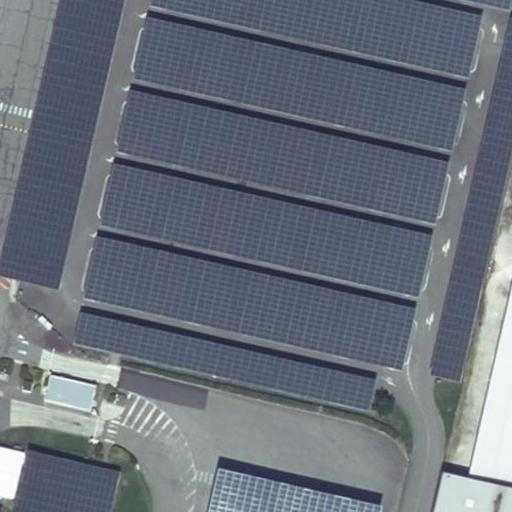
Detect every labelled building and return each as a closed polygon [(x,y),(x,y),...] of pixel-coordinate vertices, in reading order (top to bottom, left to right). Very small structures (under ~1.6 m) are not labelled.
[(61,0),(0,273),(0,278),(60,292),(126,0),(61,0)] [(482,18),(401,0),(152,0),(150,9),(468,80),(482,18)] [(511,0),(460,0),(509,11),(511,0)] [(428,377),(458,384),(511,150),(511,18),(510,18),(428,377)] [(466,91),(149,20),(135,82),(452,153),(466,91)] [(448,164),(131,93),(117,155),(435,226),(448,164)] [(431,238),(114,167),(100,229),(417,299),(431,238)] [(414,310),(97,240),(83,301),(401,372),(414,310)] [(511,490),(511,289),(468,481),(511,490)] [(375,382),(81,314),(74,346),(367,413),(375,382)] [(94,387),(49,376),(43,401),(88,412),(94,387)] [(0,496),(11,499),(22,454),(0,448),(0,496)] [(10,511),(109,511),(118,473),(24,452),(10,511)] [(379,511),(381,509),(216,471),(206,511),(379,511)] [(511,511),(511,490),(441,474),(431,511),(511,511)]
